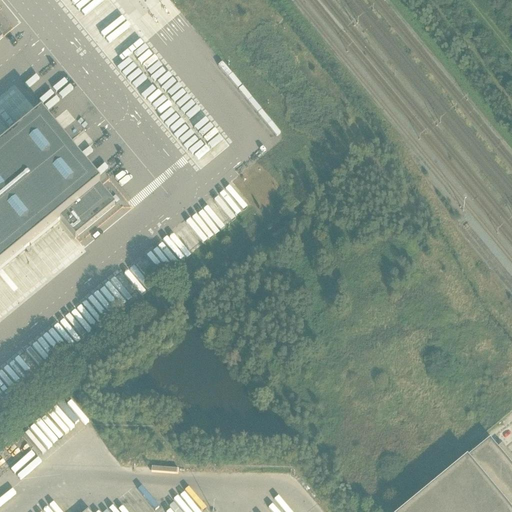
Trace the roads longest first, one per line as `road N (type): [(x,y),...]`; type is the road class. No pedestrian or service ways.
road 1 (unknown): [(0,349),(199,186)]
road 2 (unknown): [(199,186),(243,148),(245,129),(122,0)]
road 3 (track): [(394,0),(511,142)]
road 4 (unknown): [(133,103),(0,216)]
